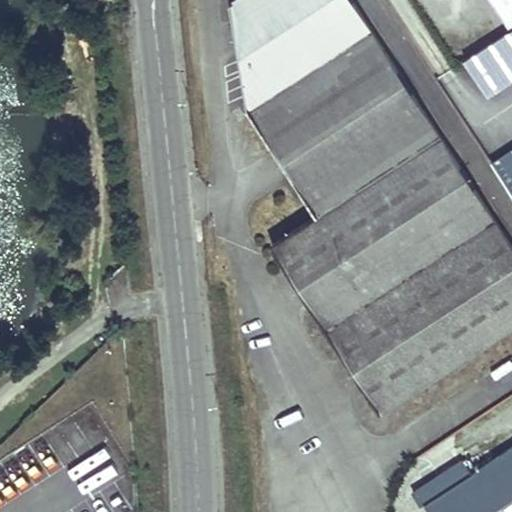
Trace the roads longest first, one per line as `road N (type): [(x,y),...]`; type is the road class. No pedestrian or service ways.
road 1 (unclassified): [(210,511),(183,174),(159,0)]
road 2 (unknown): [(394,0),(511,195)]
road 3 (unknown): [(511,373),(381,462),(391,511)]
